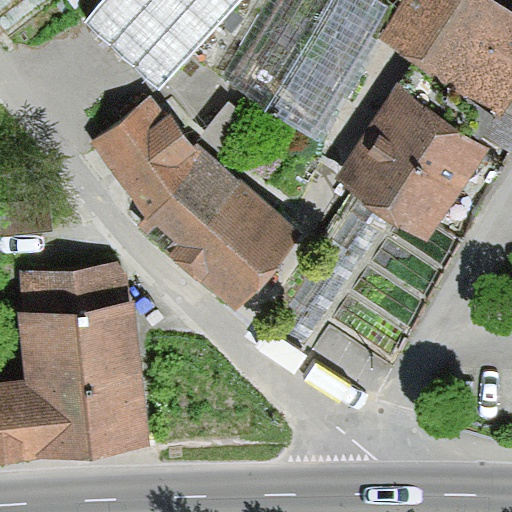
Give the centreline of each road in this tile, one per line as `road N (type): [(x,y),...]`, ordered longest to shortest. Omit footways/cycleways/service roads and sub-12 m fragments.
road 1 (residential): [(0,71),(119,211),(362,450),(372,493)]
road 2 (primary): [(0,505),(372,493)]
road 3 (primary): [(372,493),(511,496)]
